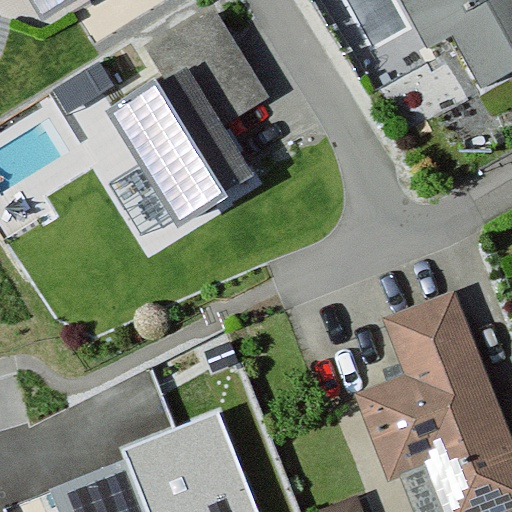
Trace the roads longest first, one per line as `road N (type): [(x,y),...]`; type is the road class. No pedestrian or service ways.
road 1 (residential): [(402,235),(264,0)]
road 2 (residential): [(402,235),(287,289)]
road 3 (residential): [(511,181),(402,235)]
